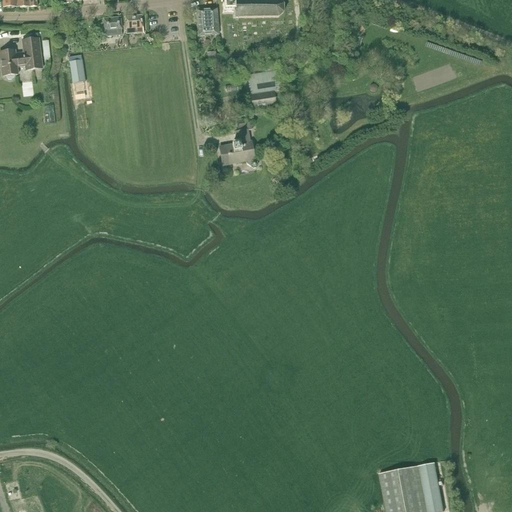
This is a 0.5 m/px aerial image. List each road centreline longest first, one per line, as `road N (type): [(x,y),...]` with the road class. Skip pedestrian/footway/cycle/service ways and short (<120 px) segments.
road 1 (unclassified): [(0,16),(177,0)]
road 2 (unclassified): [(115,511),(71,465),(31,454),(0,457)]
road 3 (unclassified): [(511,50),(391,0)]
